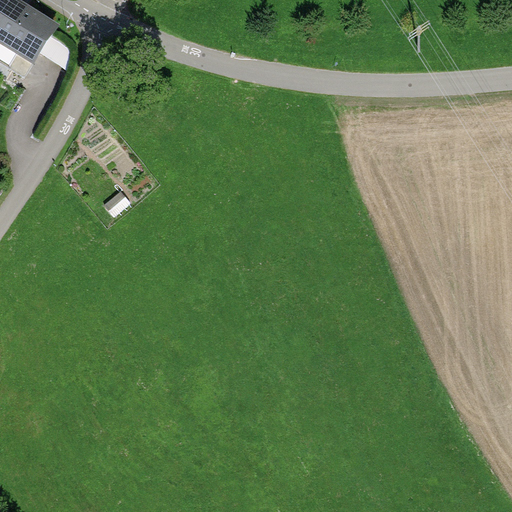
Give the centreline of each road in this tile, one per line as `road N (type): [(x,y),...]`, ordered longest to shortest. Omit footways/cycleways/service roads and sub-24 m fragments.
road 1 (residential): [(105,27),(231,67),(312,80),(427,86),(511,78)]
road 2 (unclassified): [(105,27),(54,144),(0,225)]
